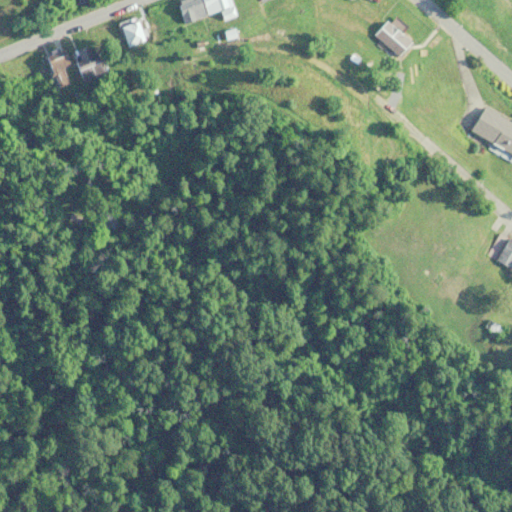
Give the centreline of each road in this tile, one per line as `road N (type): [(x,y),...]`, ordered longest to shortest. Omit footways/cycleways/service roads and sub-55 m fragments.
road 1 (residential): [(511,83),(411,0),(0,61)]
road 2 (residential): [(392,125),(511,219)]
